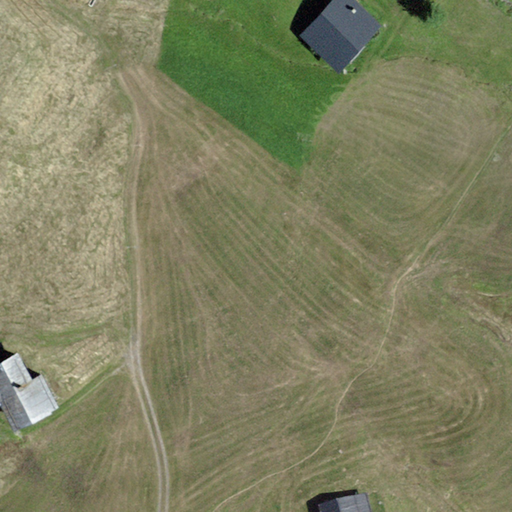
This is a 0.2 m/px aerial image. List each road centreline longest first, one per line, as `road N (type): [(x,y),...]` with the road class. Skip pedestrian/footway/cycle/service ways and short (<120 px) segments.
road 1 (track): [(53,0),(104,37),(143,127),(132,221),(134,366),(166,464),(164,511)]
road 2 (track): [(0,442),(134,366)]
